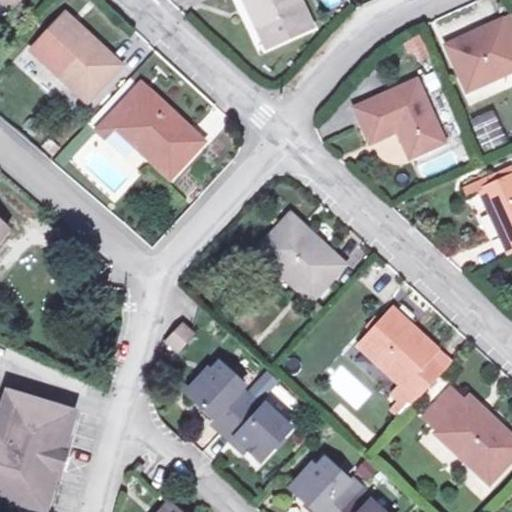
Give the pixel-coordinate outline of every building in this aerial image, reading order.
[(298,0),(245,0),(264,44),(309,24),(298,0)] [(66,28),(74,19),(62,9),(54,18),(66,28)] [(86,96),(118,60),(74,19),(66,28),(54,18),(30,45),(86,96)] [(469,85),(511,66),(511,27),(508,18),(451,42),(469,85)] [(418,39),(406,43),(412,62),(424,58),(418,39)] [(168,171),(201,135),(137,75),(104,111),(168,171)] [(413,81),(351,107),(366,143),(394,131),(405,157),(439,142),(413,81)] [(470,117),(476,144),(501,138),(495,111),(470,117)] [(462,189),(474,184),(506,170),(502,161),(458,181),(462,189)] [(506,170),(474,184),(501,245),(511,240),(511,174),(509,168),(506,170)] [(315,295),(345,262),(295,213),(263,244),(315,295)] [(404,376),(421,392),(444,365),(432,354),(441,345),(398,306),(366,341),(403,376),(404,376)] [(172,335),(181,343),(195,328),(186,320),(172,335)] [(234,433),(238,429),(264,451),(295,418),(269,396),(284,378),(265,362),(251,376),(225,354),(196,388),(217,408),(213,414),(234,433)] [(406,409),(421,392),(404,376),(394,386),(402,393),(396,400),(406,409)] [(438,427),(489,477),(511,450),(511,431),(471,393),(467,397),(452,382),(431,404),(447,418),(438,427)] [(0,491),(49,508),(79,406),(9,385),(0,412),(0,491)] [(357,440),(367,430),(340,404),(331,413),(357,440)] [(320,511),(399,511),(376,492),(371,497),(349,477),(354,472),(328,450),(298,484),(321,503),(318,510),(320,511)] [(194,511),(178,498),(165,511),(194,511)]
